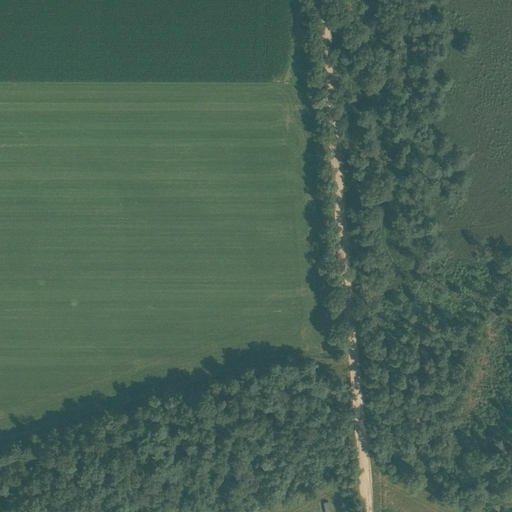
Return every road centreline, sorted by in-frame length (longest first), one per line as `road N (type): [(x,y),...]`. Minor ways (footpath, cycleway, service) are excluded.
road 1 (track): [(367,511),(326,0)]
road 2 (track): [(275,511),(363,473),(440,511)]
